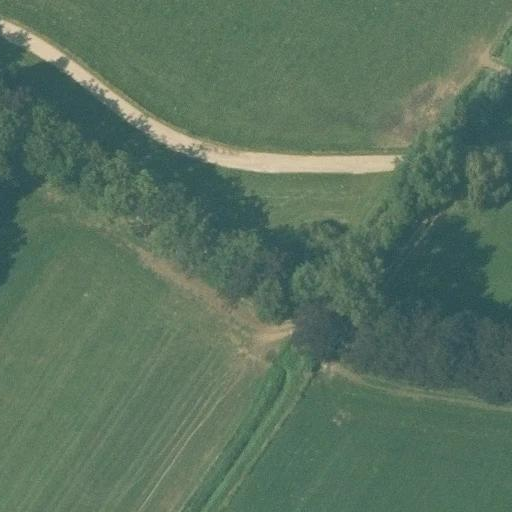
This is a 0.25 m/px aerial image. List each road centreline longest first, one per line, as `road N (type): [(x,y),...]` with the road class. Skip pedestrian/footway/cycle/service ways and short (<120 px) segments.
road 1 (track): [(0,142),(313,338),(511,369)]
road 2 (track): [(0,25),(147,126),(261,162),(456,159),(511,149)]
road 3 (track): [(313,338),(370,303),(456,159)]
